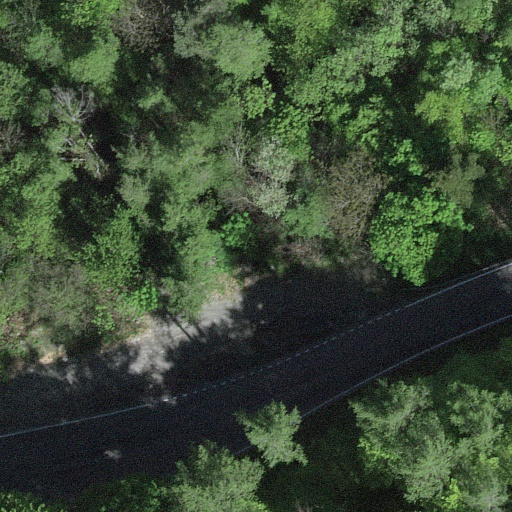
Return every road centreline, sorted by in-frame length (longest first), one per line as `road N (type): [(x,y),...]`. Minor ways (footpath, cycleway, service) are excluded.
road 1 (tertiary): [(0,470),(220,422),(511,290)]
road 2 (trunk): [(511,210),(223,319),(0,378)]
